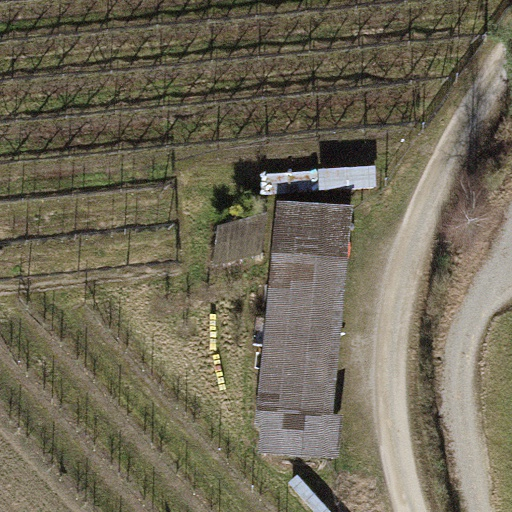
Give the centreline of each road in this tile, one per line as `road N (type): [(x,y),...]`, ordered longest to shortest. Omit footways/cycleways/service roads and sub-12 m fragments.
road 1 (track): [(511,69),(447,184),(406,306),(398,422),(417,511)]
road 2 (track): [(477,511),(466,446),(469,336),(511,228)]
